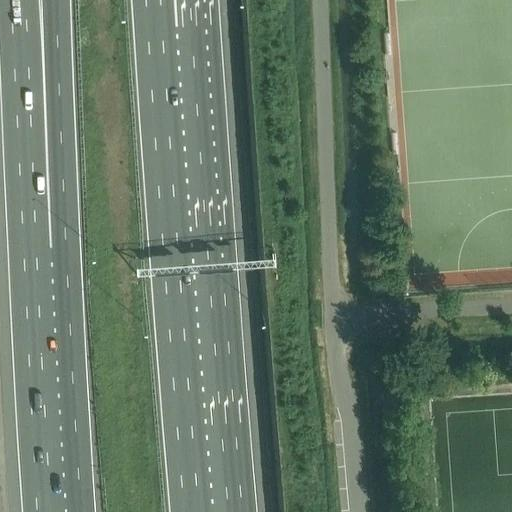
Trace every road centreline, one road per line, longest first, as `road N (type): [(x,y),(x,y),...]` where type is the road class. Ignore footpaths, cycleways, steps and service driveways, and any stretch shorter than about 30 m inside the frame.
road 1 (motorway): [(198,511),(159,0)]
road 2 (motorway): [(56,54),(80,511)]
road 3 (unclassified): [(331,316),(319,0)]
road 4 (unclassified): [(359,511),(350,406),(332,351),(331,316)]
road 5 (unclassified): [(511,307),(331,316)]
